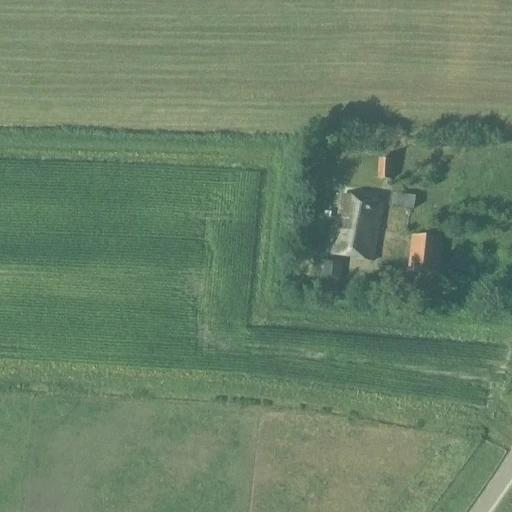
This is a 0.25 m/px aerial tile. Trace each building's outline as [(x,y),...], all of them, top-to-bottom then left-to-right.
[(392,182),(393,162),(379,161),(378,182),(392,182)] [(416,199),(391,195),(389,208),(414,213),(416,199)] [(383,204),(343,197),(332,256),(373,263),(383,204)] [(442,241),(412,238),(408,275),(439,277),(442,241)] [(341,282),(343,264),(321,261),(319,280),(341,282)]
